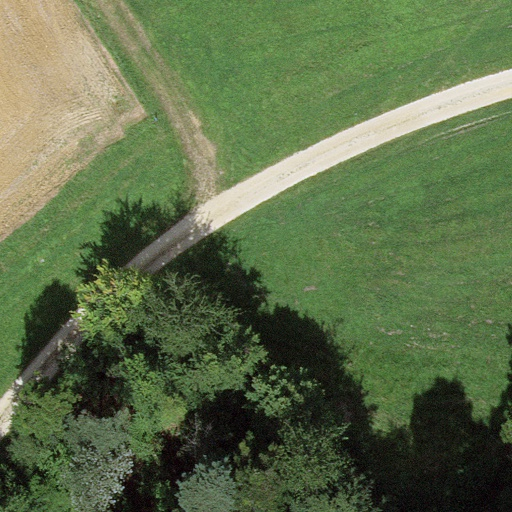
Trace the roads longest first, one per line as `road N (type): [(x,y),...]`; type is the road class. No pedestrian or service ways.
road 1 (track): [(511,88),(403,123),(221,207),(144,273),(0,428)]
road 2 (track): [(99,0),(186,127),(221,207)]
